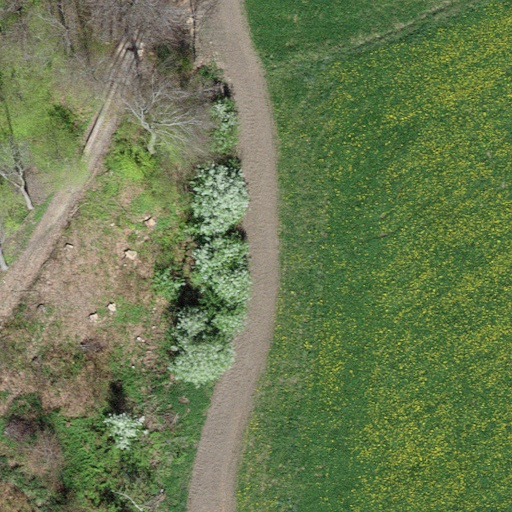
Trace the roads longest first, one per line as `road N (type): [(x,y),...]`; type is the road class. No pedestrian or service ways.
road 1 (track): [(231,0),(258,94),(263,238),(208,511)]
road 2 (track): [(144,0),(82,171),(0,298)]
